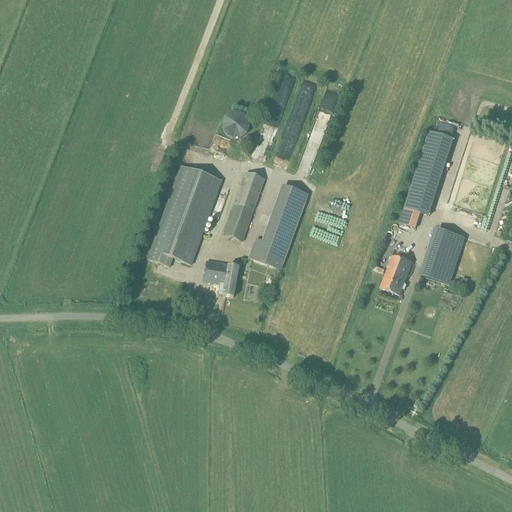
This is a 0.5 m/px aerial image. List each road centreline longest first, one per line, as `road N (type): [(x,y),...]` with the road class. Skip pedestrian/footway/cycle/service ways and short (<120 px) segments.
road 1 (unclassified): [(511,481),(219,339),(117,318),(0,318)]
road 2 (unknown): [(363,406),(427,225),(439,220),(494,242)]
